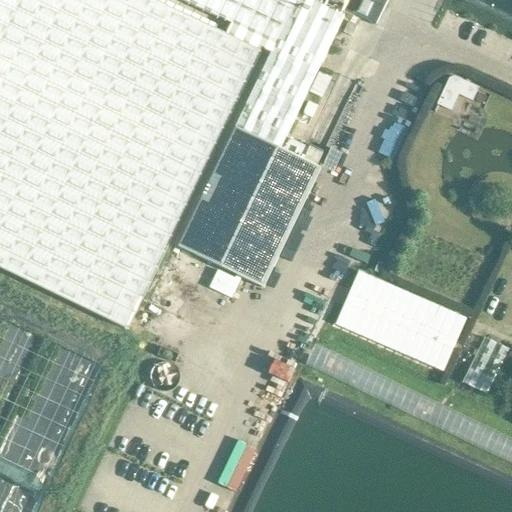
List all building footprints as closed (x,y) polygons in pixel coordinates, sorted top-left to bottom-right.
[(0,0),(0,269),(126,330),(261,49),(265,41),(233,26),(227,37),(150,0),(0,0)] [(178,0),(233,26),(265,41),(261,49),(272,54),(235,129),(280,151),(286,138),(338,31),(344,17),(308,0),(178,0)] [(324,0),(353,13),(376,25),(388,0),(324,0)] [(450,101),(466,107),(474,89),(487,95),(493,81),(464,68),(450,101)] [(299,122),(293,136),(302,140),(309,126),(299,122)] [(235,129),(178,248),(264,289),(321,169),(317,168),(323,155),(309,148),(309,149),(286,138),(280,151),(235,129)] [(392,185),(404,181),(396,159),(384,164),(392,185)] [(360,226),(354,239),(381,252),(403,203),(374,189),(365,207),(376,212),(368,230),(360,226)] [(355,278),(329,330),(435,381),(461,329),(355,278)] [(445,313),(476,321),(479,309),(449,300),(445,313)] [(478,376),(499,386),(507,372),(485,361),(478,376)] [(205,388),(209,378),(177,363),(172,373),(205,388)]
